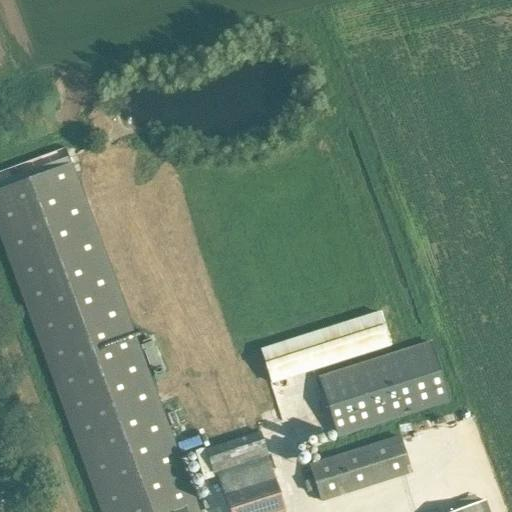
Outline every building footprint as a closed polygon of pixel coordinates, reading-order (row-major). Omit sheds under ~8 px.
[(199,511),(66,148),(0,172),(0,237),(101,511),(171,511),(174,511),(173,511),(199,511)] [(317,377),(337,438),(450,403),(430,342),(317,377)] [(215,472),(227,511),(282,511),(286,511),(260,432),(204,450),(212,473),(215,472)] [(309,466),(313,477),(304,480),(308,491),(315,488),(321,504),(413,472),(400,435),(309,466)] [(488,511),(484,501),(456,511),(488,511)]
